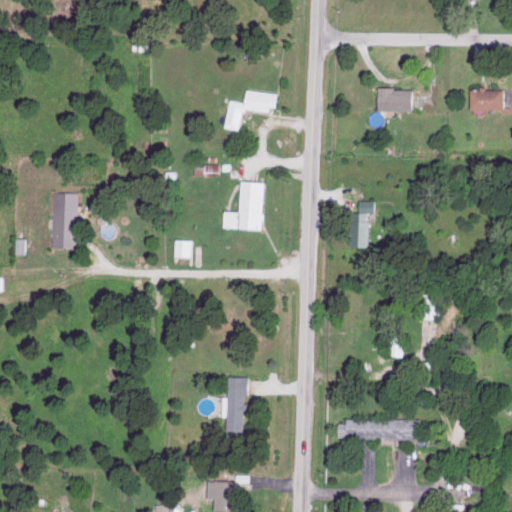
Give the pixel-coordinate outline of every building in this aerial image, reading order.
[(409,110),(410,88),(375,86),(374,108),(409,110)] [(500,108),(501,88),(469,87),(468,107),(500,108)] [(273,92),(243,88),(241,101),(227,99),(223,126),(238,128),(241,107),(270,111),(273,92)] [(262,180),(238,180),(237,210),(221,210),(221,227),(261,228),(262,180)] [(78,191),(54,191),(53,246),(77,246),(78,191)] [(368,245),(368,220),(349,219),(349,245),(368,245)] [(172,255),(190,256),(190,239),(173,238),(172,255)] [(439,318),(440,296),(421,296),(420,318),(439,318)] [(401,334),(385,334),(385,355),(401,355),(401,334)] [(247,394),(248,376),(226,375),(225,429),(242,430),(243,394),(247,394)] [(420,438),(420,419),(343,417),(343,422),(335,422),(334,437),(420,438)] [(237,480),(206,479),(206,496),(212,497),(212,509),(236,509),(237,480)] [(460,511),(461,503),(445,502),(444,511),(460,511)]
